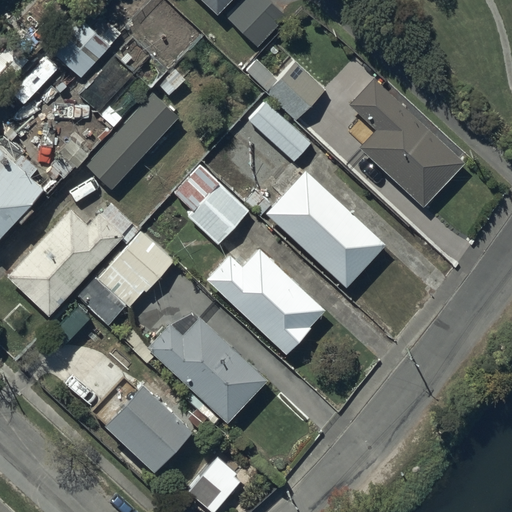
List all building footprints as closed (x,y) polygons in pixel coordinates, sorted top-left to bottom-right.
[(205,0),(215,8),(222,0),(205,0)] [(285,12),(271,0),(240,0),(227,15),(257,42),(285,12)] [(50,46),(79,73),(120,29),(111,21),(99,34),(79,15),(50,46)] [(0,83),(5,88),(27,61),(9,46),(0,56),(0,83)] [(276,74),(257,55),(246,66),(265,85),(276,74)] [(112,56),(77,95),(96,111),(130,72),(112,56)] [(323,85),(294,57),(266,88),(295,115),(323,85)] [(462,158),(372,77),(349,102),(374,124),(356,144),(421,203),(462,158)] [(153,89),(86,159),(110,183),(177,113),(153,89)] [(310,138),(265,98),(247,118),(292,158),(310,138)] [(0,231),(15,215),(18,218),(30,205),(25,201),(43,182),(28,169),(34,162),(19,149),(14,155),(0,142),(0,231)] [(194,204),(187,211),(218,239),(248,206),(198,160),(174,186),(194,204)] [(303,165),(266,207),(347,280),(384,238),(303,165)] [(71,206),(6,273),(47,313),(122,236),(126,240),(140,226),(111,198),(88,222),(71,206)] [(175,259),(141,226),(94,275),(97,277),(87,287),(92,291),(85,299),(108,321),(126,302),(129,304),(145,288),(146,289),(175,259)] [(228,251),(206,275),(285,348),(325,305),(256,242),(239,261),(228,251)] [(169,317),(146,341),(225,417),(265,375),(198,311),(181,329),(169,317)] [(141,377),(102,418),(150,464),(189,423),(141,377)] [(217,452),(187,487),(212,508),(238,477),(232,472),(235,468),(217,452)]
